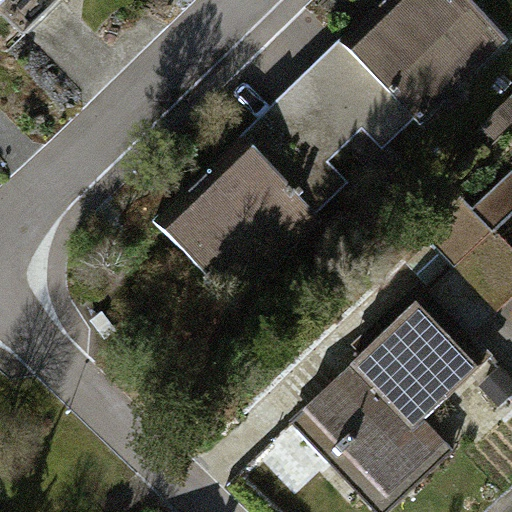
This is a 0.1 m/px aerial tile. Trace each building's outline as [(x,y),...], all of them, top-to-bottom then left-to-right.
[(511,41),(476,0),(419,0),(368,44),(442,129),(511,69),(511,41)] [(275,139),(198,217),(279,297),(356,219),(275,139)] [(451,278),(496,323),(511,307),(511,235),(502,226),(451,278)] [(445,282),(428,301),(472,340),(489,321),(445,282)] [(441,318),(323,418),(390,497),(509,398),(441,318)]
